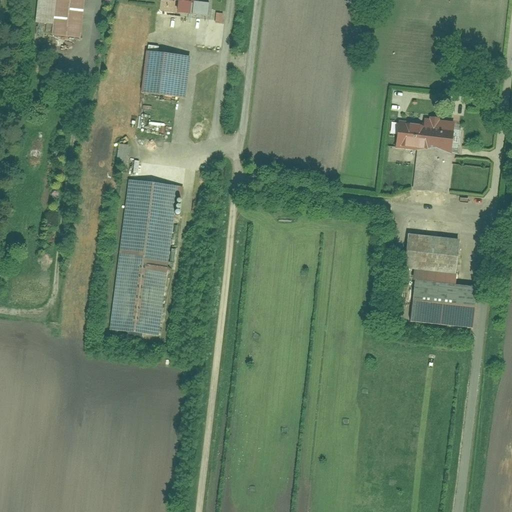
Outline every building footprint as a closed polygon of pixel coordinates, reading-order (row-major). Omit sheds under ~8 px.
[(58,33),(77,36),(82,0),(42,0),(39,23),(59,26),(58,33)] [(161,0),(162,2),(177,4),(176,14),(189,15),(190,6),(192,6),(192,0),(161,0)] [(145,54),(140,94),(184,99),(189,59),(145,54)] [(413,191),(446,194),(454,123),(423,120),(423,125),(398,122),(395,149),(417,151),(413,191)] [(116,164),(126,166),(129,146),(119,145),(116,164)] [(124,183),(105,331),(152,337),(169,205),(179,207),(181,191),(124,183)] [(458,241),(407,235),(403,270),(413,271),(454,275),(458,241)] [(456,276),(454,275),(413,271),(412,281),(414,282),(409,324),(473,330),(477,288),(455,286),(456,276)]
